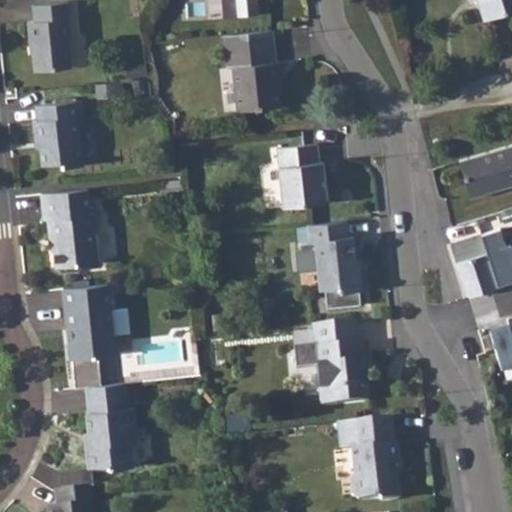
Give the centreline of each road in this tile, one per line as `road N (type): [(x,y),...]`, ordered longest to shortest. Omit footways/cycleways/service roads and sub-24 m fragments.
road 1 (residential): [(329,0),(332,26),(391,124),(413,318),(477,426),(487,511)]
road 2 (residential): [(0,311),(23,346),(33,393),(27,438),(0,484)]
